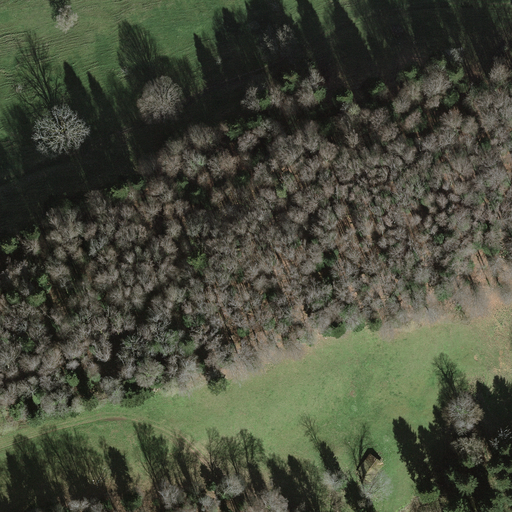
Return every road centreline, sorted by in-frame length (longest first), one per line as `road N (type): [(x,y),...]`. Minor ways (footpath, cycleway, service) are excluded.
road 1 (track): [(496,0),(402,4),(357,17),(109,137),(84,141),(0,127)]
road 2 (track): [(0,446),(107,416),(136,416),(180,437),(248,491),(302,511)]
